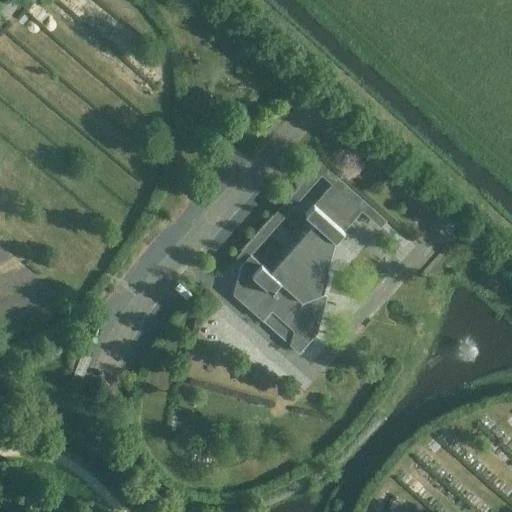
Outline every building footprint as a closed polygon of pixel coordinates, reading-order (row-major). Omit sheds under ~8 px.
[(331,184),(361,211),(380,227),(386,219),(320,161),(235,256),(242,262),(250,254),(321,174),(331,183),(331,184)] [(361,211),(331,184),(322,193),(353,221),(361,211)] [(344,230),(353,221),(322,193),(313,203),(344,230)] [(314,222),(270,271),(261,262),(260,263),(250,254),(242,262),(240,264),(232,293),(262,320),(271,310),(293,329),(289,344),(298,352),(308,342),(301,336),(303,329),(296,322),(302,300),(324,292),(329,271),(327,269),(334,240),(335,240),(344,230),(313,203),(304,213),(314,222)] [(301,336),(308,342),(317,331),(326,294),(324,292),(302,300),(296,322),(303,329),(301,336)] [(271,310),(262,320),(289,344),(293,329),(271,310)]
